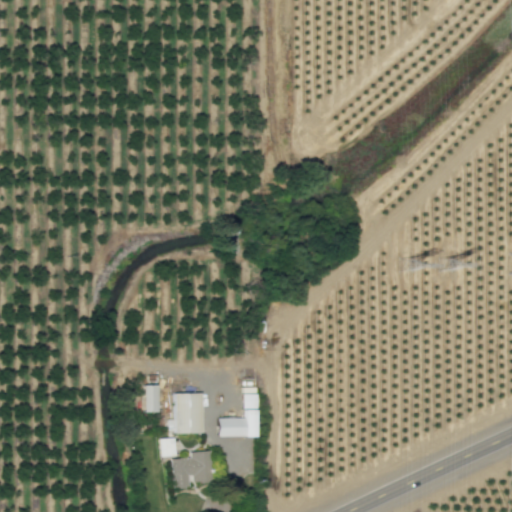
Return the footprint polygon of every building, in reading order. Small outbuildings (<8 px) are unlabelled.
[(138,385),(139,413),(153,413),(152,385),(138,385)] [(169,394),(170,434),(197,434),(196,394),(169,394)] [(215,419),(215,438),(252,438),(252,411),(241,410),(240,419),(215,419)] [(170,456),(169,438),(154,439),(155,457),(170,456)] [(165,459),(167,483),(182,481),(182,478),(203,476),(201,450),(184,452),(185,457),(165,459)]
